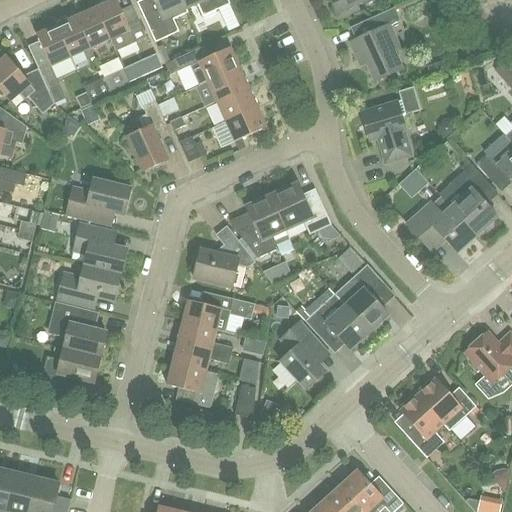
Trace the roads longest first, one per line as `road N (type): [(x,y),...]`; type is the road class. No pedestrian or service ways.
road 1 (residential): [(113,439),(176,198),(328,130)]
road 2 (residential): [(113,439),(238,470),(288,456),(340,414)]
road 3 (residential): [(446,314),(353,201),(328,130)]
road 4 (residential): [(340,414),(446,314)]
road 5 (residential): [(328,130),(320,64),(289,0)]
road 6 (residential): [(340,414),(431,511)]
